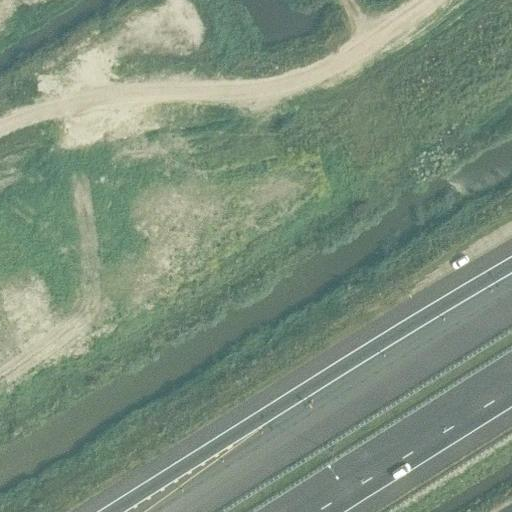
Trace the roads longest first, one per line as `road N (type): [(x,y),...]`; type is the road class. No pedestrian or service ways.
road 1 (motorway): [(511,297),(164,511)]
road 2 (motorway): [(305,511),(511,382)]
